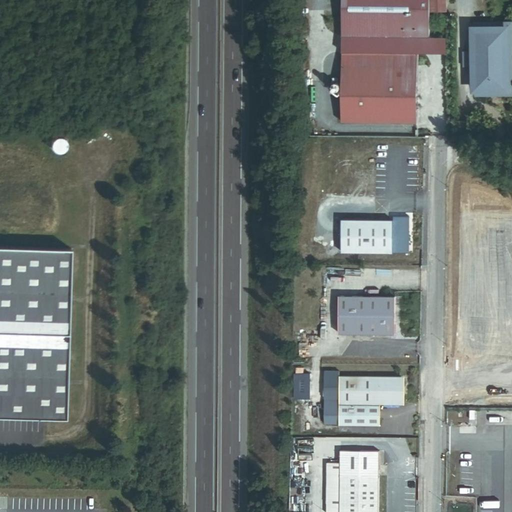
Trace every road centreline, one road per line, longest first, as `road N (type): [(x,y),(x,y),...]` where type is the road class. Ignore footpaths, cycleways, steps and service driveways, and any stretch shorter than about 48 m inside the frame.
road 1 (trunk): [(206,0),(203,511)]
road 2 (trunk): [(226,511),(229,0)]
road 3 (unclassified): [(432,511),(436,145)]
